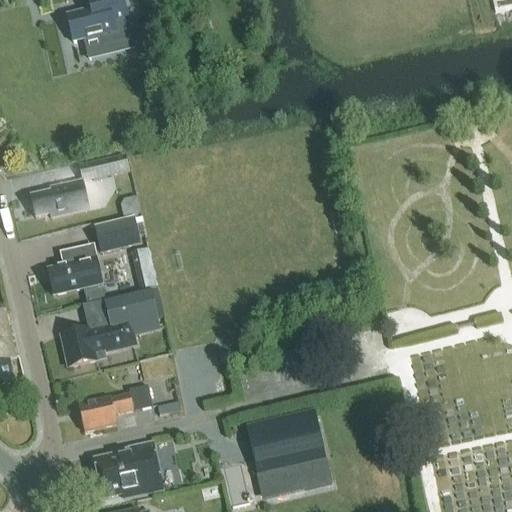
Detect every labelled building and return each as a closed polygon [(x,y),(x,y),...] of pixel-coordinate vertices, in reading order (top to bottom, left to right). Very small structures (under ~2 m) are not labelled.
[(123,0),(87,0),(90,14),(69,19),(75,45),(102,39),(104,45),(118,42),(115,28),(130,24),(123,0)] [(129,174),(125,157),(79,168),(83,185),(129,174)] [(51,222),(88,213),(82,185),(50,192),(51,195),(30,200),(35,221),(50,218),(51,222)] [(128,216),(144,212),(140,198),(124,202),(128,216)] [(94,230),(100,255),(139,247),(133,221),(94,230)] [(102,289),(93,249),(62,256),(65,270),(48,274),(53,300),(102,289)] [(140,252),(147,283),(160,280),(152,249),(140,252)] [(98,364),(96,356),(134,347),(129,328),(156,321),(149,293),(106,303),(113,330),(89,336),(88,333),(63,339),(70,371),(98,364)] [(0,399),(16,396),(9,362),(15,361),(4,313),(0,313),(0,399)] [(128,392),(129,397),(112,401),(110,401),(94,404),(94,407),(79,410),(85,434),(116,427),(114,418),(151,410),(146,388),(128,392)] [(248,430),(264,500),(331,485),(315,415),(248,430)] [(116,452),(117,457),(94,462),(102,502),(122,498),(123,502),(164,493),(154,444),(116,452)]
